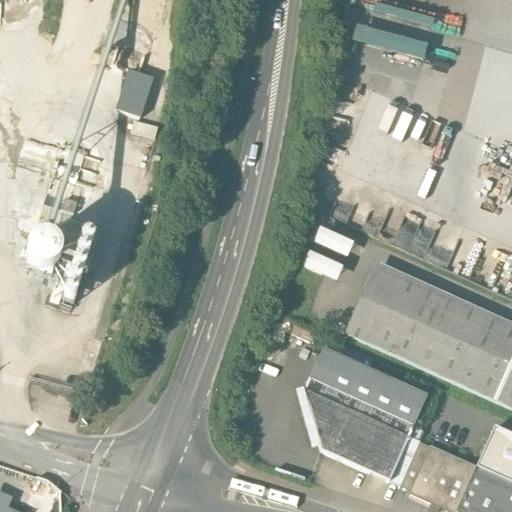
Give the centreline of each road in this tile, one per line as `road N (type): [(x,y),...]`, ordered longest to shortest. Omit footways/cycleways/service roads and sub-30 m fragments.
road 1 (tertiary): [(286,0),(237,238),(153,474)]
road 2 (residential): [(153,474),(0,440)]
road 3 (tertiary): [(153,474),(292,511)]
